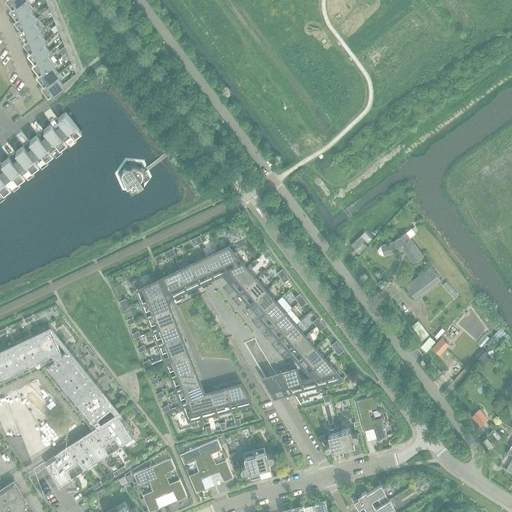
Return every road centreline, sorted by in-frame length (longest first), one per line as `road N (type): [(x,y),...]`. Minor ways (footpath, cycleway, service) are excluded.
road 1 (unclassified): [(465,474),(478,451),(276,182)]
road 2 (residential): [(266,221),(428,436)]
road 3 (residential): [(276,182),(140,0)]
road 4 (residential): [(97,0),(195,129)]
road 5 (residential): [(327,476),(211,511)]
